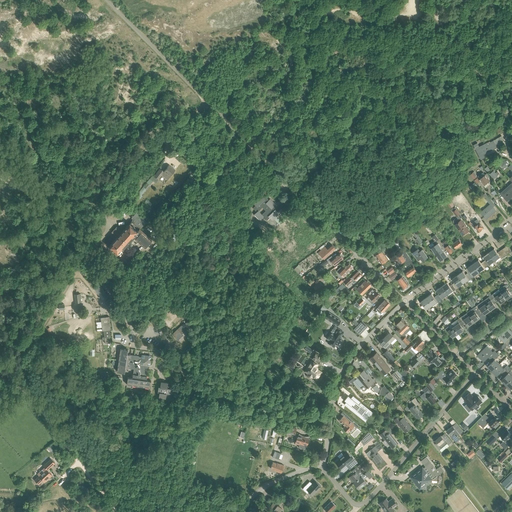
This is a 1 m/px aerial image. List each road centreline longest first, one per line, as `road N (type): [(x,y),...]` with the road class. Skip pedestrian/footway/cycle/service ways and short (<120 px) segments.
road 1 (residential): [(404,300),(207,104),(111,187)]
road 2 (residential): [(319,463),(351,503),(366,501),(475,372)]
road 3 (unclassified): [(319,463),(342,369),(404,300)]
road 4 (unclassified): [(116,511),(35,401),(0,376)]
road 5 (unclassified): [(404,300),(511,219)]
